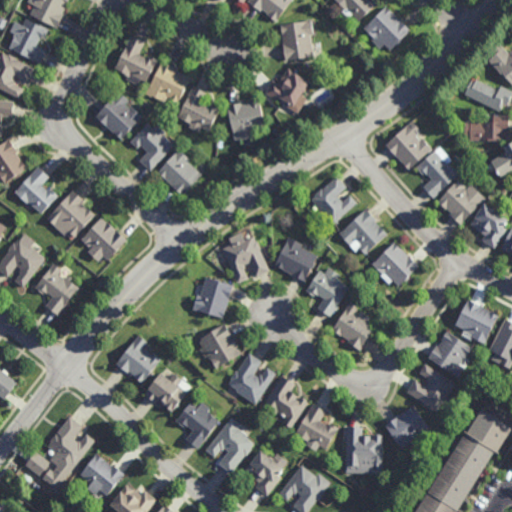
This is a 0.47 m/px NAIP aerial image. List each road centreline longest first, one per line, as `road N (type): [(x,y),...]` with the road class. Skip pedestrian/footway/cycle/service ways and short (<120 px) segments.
road 1 (residential): [(490,0),(411,88),(217,216),(142,278),(0,455)]
road 2 (residential): [(183,241),(77,147),(60,122),(113,0)]
road 3 (residential): [(222,511),(114,405),(0,314)]
road 4 (residential): [(460,261),(386,374),(367,387),(276,320)]
road 5 (residential): [(346,135),(433,237),(511,290)]
